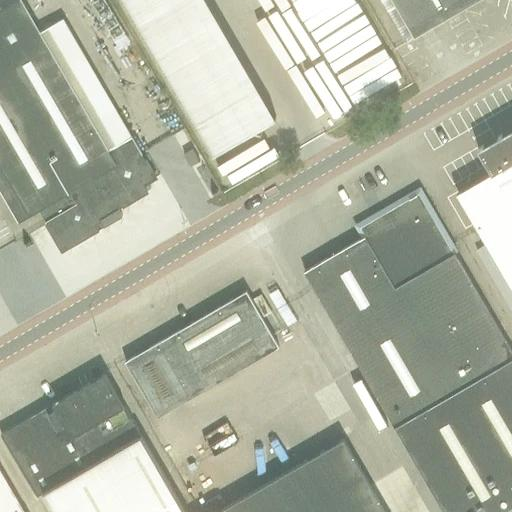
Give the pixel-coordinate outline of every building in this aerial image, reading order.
[(22,0),(0,0),(0,160),(31,215),(41,210),(64,250),(124,215),(120,208),(148,191),(144,184),(158,176),(133,135),(110,149),(109,147),(104,138),(103,137),(41,30),(22,0)] [(478,0),(393,0),(415,37),(478,0)] [(511,128),(478,148),(492,172),(458,192),(489,246),(478,253),(496,284),(507,277),(511,285),(511,128)] [(444,511),(500,511),(511,505),(511,349),(420,190),(359,225),(365,236),(305,270),(395,426),(444,511)] [(158,416),(279,346),(247,290),(126,360),(158,416)] [(55,511),(223,511),(222,509),(217,511),(186,511),(173,489),(174,489),(105,372),(1,433),(38,495),(44,492),(55,511)] [(386,511),(344,439),(222,509),(223,511),(386,511)] [(0,511),(26,511),(0,466),(0,511)]
